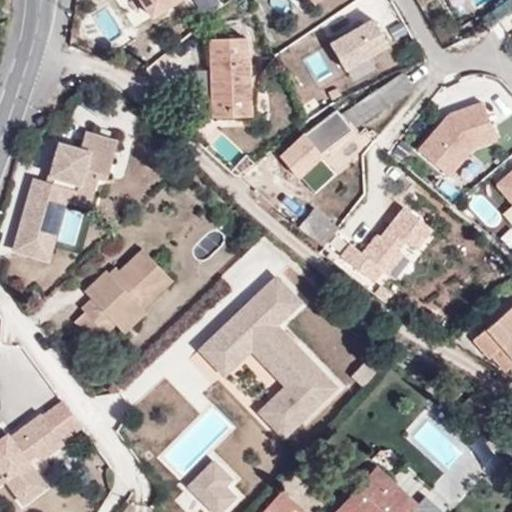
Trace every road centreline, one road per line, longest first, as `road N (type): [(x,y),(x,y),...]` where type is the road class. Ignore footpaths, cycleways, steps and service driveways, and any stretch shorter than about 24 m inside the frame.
road 1 (residential): [(402,0),(442,74),(490,50),(511,73)]
road 2 (tertiary): [(38,12),(32,66),(0,166)]
